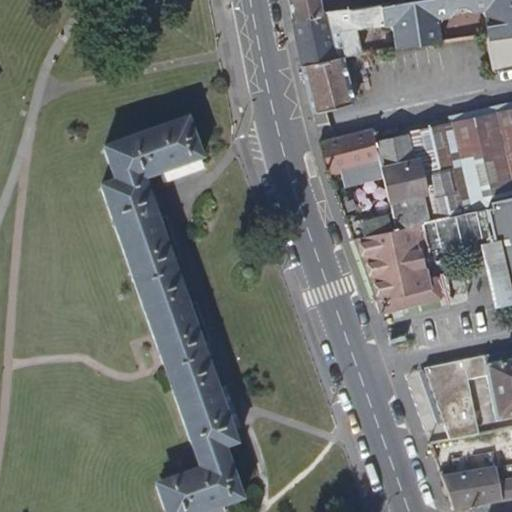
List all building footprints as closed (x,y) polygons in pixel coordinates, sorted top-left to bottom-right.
[(390,4),(389,0),(289,0),(290,7),(292,18),(380,5),(390,4)] [(441,24),(444,17),(450,17),(456,9),(466,7),(475,13),(481,13),(487,16),(489,36),(491,35),(491,40),(511,36),(511,0),(415,0),(401,2),(390,4),(380,5),(383,24),(389,23),(394,25),(398,49),(444,43),(441,24)] [(363,55),(358,28),(383,24),(380,5),(292,18),(296,40),(297,45),(302,65),(341,58),(345,58),(363,55)] [(493,73),(511,68),(511,36),(491,40),(488,41),(493,73)] [(354,103),(345,58),(341,58),(302,65),(309,96),(313,111),(354,103)] [(511,112),(378,144),(382,162),(394,214),(397,227),(424,221),(466,212),(488,207),(493,206),(491,198),(511,193),(511,112)] [(159,234),(141,183),(172,172),(200,162),(187,123),(104,152),(117,188),(101,194),(200,472),(156,488),(164,511),(211,511),(241,501),(231,473),(223,450),(234,446),(211,382),(185,306),(159,234)] [(378,144),(375,130),(321,140),(330,169),(330,171),(382,162),(378,144)] [(511,193),(491,198),(493,206),(511,292),(511,193)] [(511,298),(511,292),(493,206),(488,207),(493,233),(509,300),(511,298)] [(493,233),(488,207),(466,212),(472,238),(493,233)] [(472,238),(466,212),(424,221),(430,248),(472,238)] [(397,227),(394,214),(350,224),(350,225),(355,237),(397,227)] [(429,277),(423,251),(430,250),(430,248),(424,221),(397,227),(355,237),(375,290),(382,308),(385,307),(385,309),(441,297),(436,275),(429,277)] [(480,434),(469,379),(488,374),(498,422),(511,418),(511,352),(426,371),(451,440),(480,434)] [(511,478),(500,481),(497,467),(443,477),(454,510),(511,500),(511,478)]
